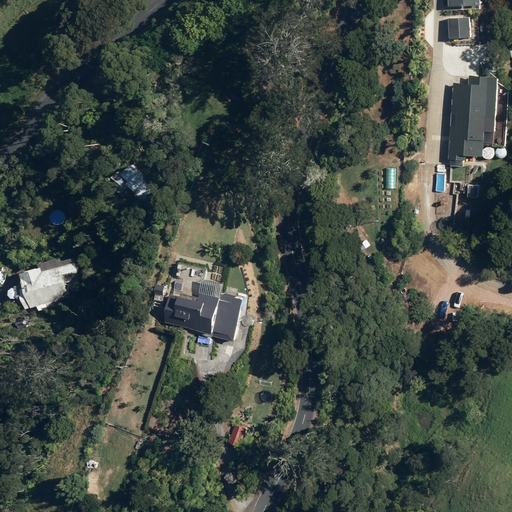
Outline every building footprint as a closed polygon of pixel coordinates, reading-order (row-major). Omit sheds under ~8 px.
[(470,18),(447,19),(448,38),(471,37),(470,18)] [(452,84),(451,113),(456,113),(455,127),(450,127),(448,160),(464,161),(464,156),(481,157),(482,146),(492,147),(495,81),(488,80),(488,78),(468,77),(468,85),(452,84)] [(487,149),(486,150),(486,157),(487,158),(488,159),(489,159),(490,159),(491,160),(492,159),(493,159),(494,159),(494,158),(495,158),(496,157),(497,156),(497,155),(497,154),(497,155),(498,156),(499,157),(500,158),(501,158),(502,158),(503,158),(504,158),(505,158),(506,157),(507,157),(507,156),(508,155),(508,154),(508,153),(508,152),(508,151),(508,150),(508,149),(507,149),(506,148),(506,147),(505,147),(504,147),(503,146),(502,147),(501,147),(500,147),(499,148),(498,148),(498,149),(497,150),(497,151),(497,152),(496,151),(496,150),(495,149),(494,148),(493,148),(492,148),(491,148),(490,148),(489,148),(488,148),(488,149),(487,149)] [(136,164),(120,179),(127,186),(122,192),(127,197),(135,189),(141,196),(143,194),(151,202),(159,194),(151,186),(154,183),(136,164)] [(433,199),(442,199),(442,177),(433,177),(433,199)] [(467,185),(466,196),(474,196),(475,185),(467,185)] [(373,238),(365,228),(360,233),(368,242),(373,238)] [(64,260),(46,265),(47,268),(28,274),(31,284),(21,287),(26,303),(29,303),(31,310),(41,306),(43,310),(63,304),(62,300),(74,297),(70,284),(86,279),(80,258),(65,263),(64,260)] [(169,323),(219,335),(219,337),(240,342),(250,300),(229,295),(228,298),(209,294),(207,301),(176,294),(169,323)]
